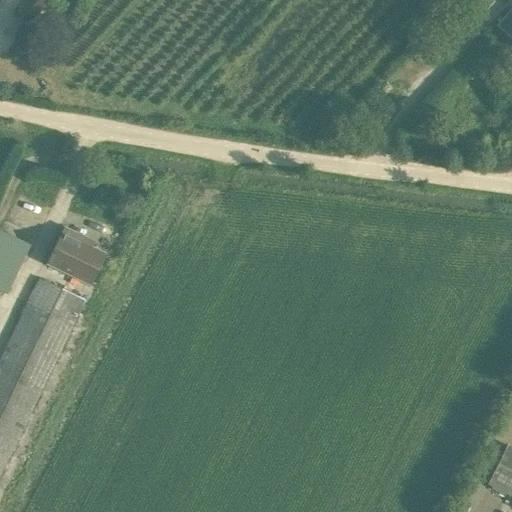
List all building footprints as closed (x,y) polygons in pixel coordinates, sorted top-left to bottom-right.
[(48,1),(46,0),(26,0),(16,12),(28,23),(48,1)] [(511,9),(498,25),(511,37),(511,9)] [(85,238),(65,229),(47,264),(91,285),(106,254),(82,243),(85,238)] [(28,249),(0,233),(0,289),(6,293),(28,249)] [(0,470),(84,301),(39,278),(0,356),(0,470)] [(511,495),(511,447),(507,445),(488,484),(511,495)]
